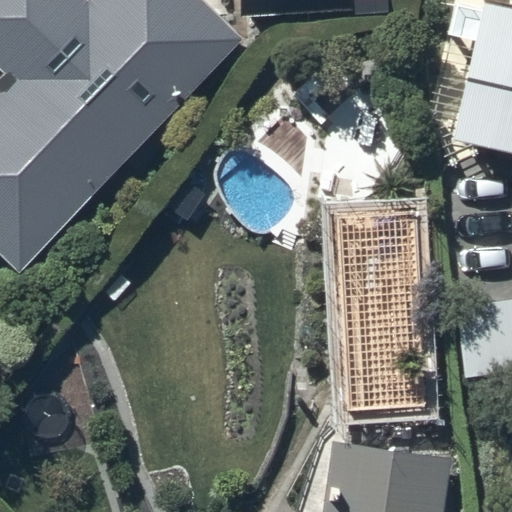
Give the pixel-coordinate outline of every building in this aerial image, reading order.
[(243,48),(192,0),(90,0),(82,10),(71,0),(0,0),(0,79),(9,87),(0,96),(0,262),(18,281),(243,48)] [(348,0),(241,0),(242,17),(349,12),(348,0)] [(511,10),(511,16),(477,9),(445,146),(511,161),(511,10)] [(511,301),(451,309),(460,382),(511,375),(511,301)] [(316,511),(444,511),(452,456),(328,437),(316,511)]
